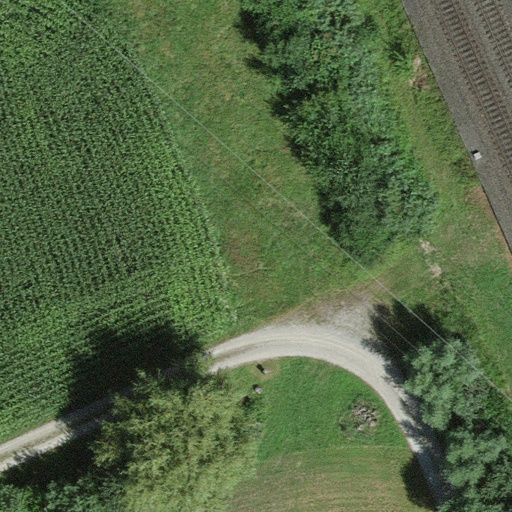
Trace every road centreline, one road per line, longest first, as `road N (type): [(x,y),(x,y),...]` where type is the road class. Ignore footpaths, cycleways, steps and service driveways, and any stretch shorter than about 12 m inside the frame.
road 1 (track): [(0,454),(248,337),(313,331),(364,355),(410,430),(445,511)]
road 2 (track): [(338,343),(393,280),(447,241),(355,0)]
